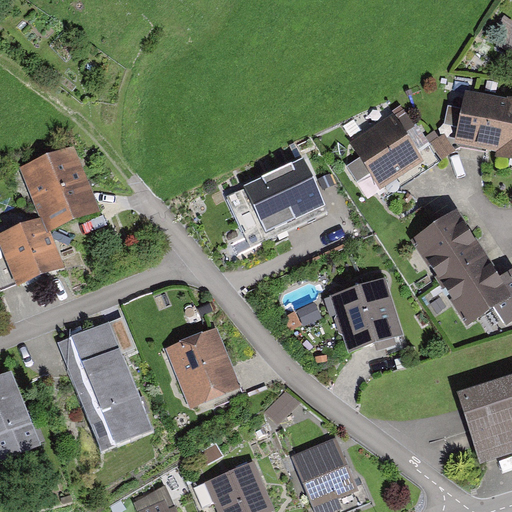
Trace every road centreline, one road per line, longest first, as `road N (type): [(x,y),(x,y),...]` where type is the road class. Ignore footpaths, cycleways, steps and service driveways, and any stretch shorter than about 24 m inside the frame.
road 1 (residential): [(462,511),(285,366),(198,258),(0,338)]
road 2 (track): [(148,198),(85,123),(0,58)]
